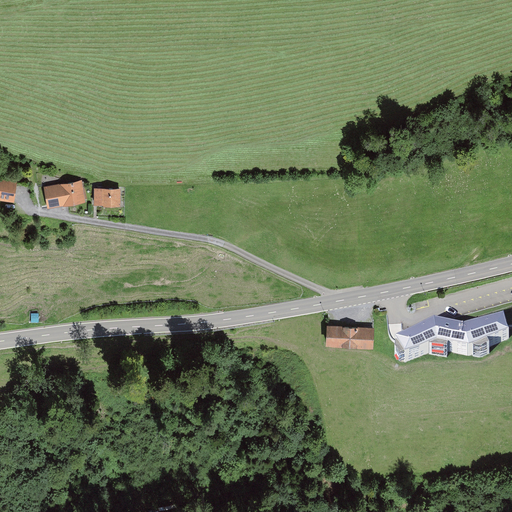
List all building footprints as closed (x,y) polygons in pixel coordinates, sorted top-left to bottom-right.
[(17,180),(0,177),(0,197),(14,200),(17,180)] [(83,179),(45,186),(49,205),(86,198),(83,179)] [(122,186),(97,185),(96,204),(121,205),(122,186)] [(435,326),(398,344),(406,363),(438,348),(470,356),(509,339),(505,322),(464,332),(435,326)] [(373,327),(328,325),(327,343),(372,345),(373,327)]
